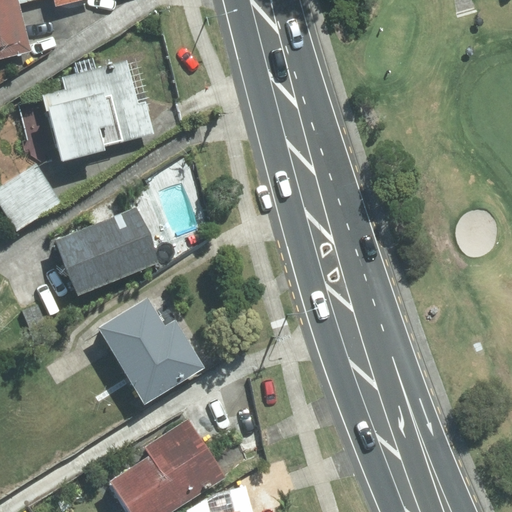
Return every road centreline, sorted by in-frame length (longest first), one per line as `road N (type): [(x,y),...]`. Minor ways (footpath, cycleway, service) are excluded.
road 1 (primary): [(350,332),(262,0)]
road 2 (primary): [(350,332),(458,511)]
road 3 (primary): [(350,332),(429,511)]
road 4 (primary): [(407,511),(350,332)]
